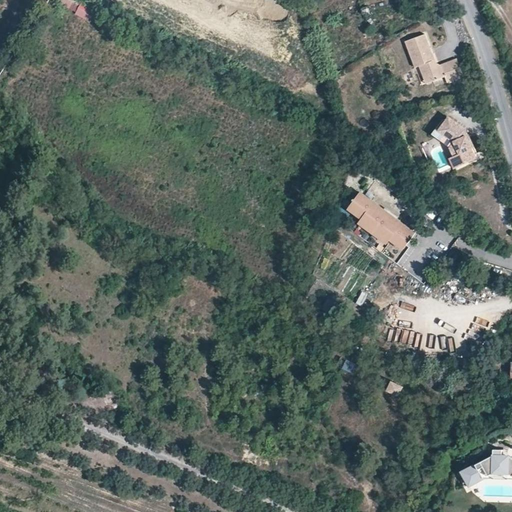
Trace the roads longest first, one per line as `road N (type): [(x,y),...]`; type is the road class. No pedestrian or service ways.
road 1 (unclassified): [(87,431),(287,511)]
road 2 (residential): [(511,152),(461,0)]
